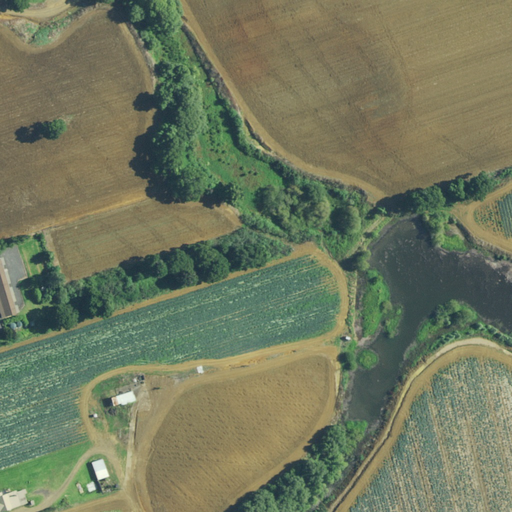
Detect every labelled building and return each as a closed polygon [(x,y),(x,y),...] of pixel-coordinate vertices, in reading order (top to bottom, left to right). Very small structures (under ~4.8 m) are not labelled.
[(0,269),(0,312),(13,308),(0,269)] [(143,374),(135,377),(137,383),(145,381),(143,374)] [(110,397),(112,402),(109,403),(110,406),(113,406),(113,407),(136,401),(133,391),(110,397)] [(118,484),(112,486),(103,457),(90,461),(101,493),(113,489),(119,487),(118,484)] [(0,511),(5,511),(11,510),(10,509),(28,503),(29,506),(35,504),(33,499),(27,501),(23,488),(9,493),(7,489),(0,491),(0,511)]
